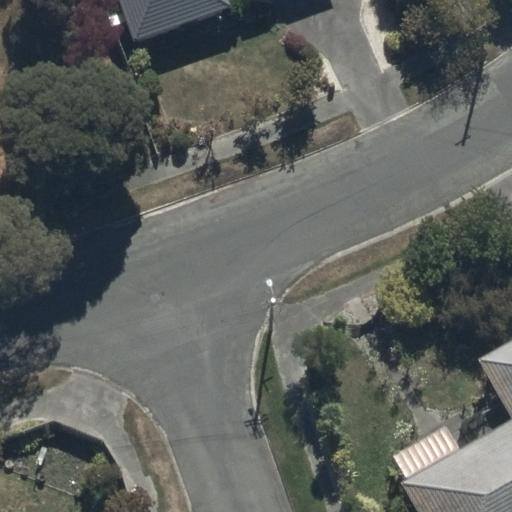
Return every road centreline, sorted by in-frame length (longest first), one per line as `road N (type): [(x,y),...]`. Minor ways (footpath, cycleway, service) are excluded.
road 1 (residential): [(511,116),(394,177),(163,267)]
road 2 (residential): [(163,267),(245,511)]
road 3 (residential): [(163,267),(0,320)]
